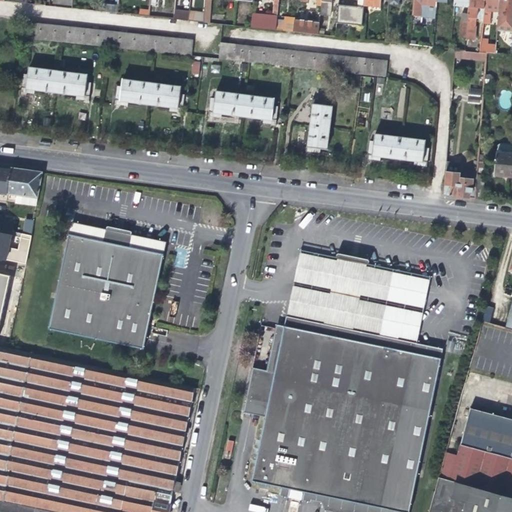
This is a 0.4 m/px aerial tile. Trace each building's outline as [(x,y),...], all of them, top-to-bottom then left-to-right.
[(51,0),(51,6),(71,9),(71,0),(51,0)] [(275,31),(278,1),(277,0),(269,0),(268,11),(273,11),(272,17),(251,14),(251,21),(250,28),(275,31)] [(331,0),(321,0),(320,14),(330,15),(331,0)] [(337,0),(337,5),(335,23),(361,26),(363,6),(357,6),(357,0),(337,0)] [(379,0),(363,0),(363,4),(370,5),(369,9),(379,10),(379,0)] [(435,18),(435,13),(436,1),(436,0),(412,0),(413,1),(411,15),(435,18)] [(476,8),(483,9),(483,0),(469,0),(469,6),(468,14),(468,18),(475,18),(476,8)] [(490,10),(498,11),(499,0),(483,0),(483,9),(480,40),(480,45),(487,46),(490,10)] [(511,34),(511,0),(499,0),(498,11),(494,55),(510,56),(511,49),(511,48),(504,48),(505,34),(511,34)] [(117,6),(108,5),(107,12),(116,13),(117,6)] [(194,12),(193,22),(199,22),(204,23),(204,13),(194,12)] [(468,18),(468,14),(462,14),(459,50),(465,51),(466,38),(468,18)] [(294,20),(294,23),(293,33),(317,35),(319,23),(294,20)] [(32,38),(34,23),(26,22),(25,38),(32,38)] [(39,39),(41,24),(34,23),(32,38),(39,39)] [(47,40),(49,25),(41,24),(39,39),(47,40)] [(53,41),(55,25),(49,25),(47,40),(53,41)] [(61,42),(63,26),(55,25),(53,41),(61,42)] [(69,43),(71,27),(63,26),(61,42),(69,43)] [(76,43),(78,28),(71,27),(69,43),(76,43)] [(82,44),(84,29),(78,28),(76,43),(82,44)] [(90,45),(92,29),(84,29),(82,44),(90,45)] [(97,46),(99,30),(92,29),(90,45),(97,46)] [(104,46),(106,31),(99,30),(97,46),(104,46)] [(111,47),(113,32),(106,31),(104,46),(111,47)] [(120,32),(113,32),(111,47),(118,48),(120,32)] [(126,49),(128,33),(120,32),(118,48),(126,49)] [(135,34),(128,33),(126,49),(133,49),(135,34)] [(140,50),(142,35),(135,34),(133,49),(140,50)] [(147,51),(149,36),(142,35),(140,50),(147,51)] [(155,52),(157,36),(149,36),(147,51),(155,52)] [(162,52),(163,37),(157,36),(155,52),(162,52)] [(169,53),(171,38),(163,37),(162,52),(169,53)] [(176,54),(178,39),(171,38),(169,53),(176,54)] [(480,40),(466,38),(465,51),(465,52),(479,53),(480,45),(480,40)] [(183,55),(186,39),(178,39),(176,54),(183,55)] [(193,40),(186,39),(183,55),(191,56),(193,40)] [(226,60),(228,44),(220,43),(219,59),(226,60)] [(234,60),(235,45),(228,44),(226,60),(234,60)] [(240,61),(242,45),(235,45),(234,60),(240,61)] [(248,62),(249,46),(242,45),(240,61),(248,62)] [(255,62),(256,47),(249,46),(248,62),(255,62)] [(262,63),(264,48),(256,47),(255,62),(262,63)] [(269,64),(271,49),(264,48),(262,63),(269,64)] [(276,65),(278,49),(271,49),(269,64),(276,65)] [(283,66),(285,50),(278,49),(276,65),(283,66)] [(291,67),(292,51),(285,50),(283,66),(291,67)] [(299,67),(300,52),(292,51),(291,67),(299,67)] [(465,52),(455,51),(455,58),(484,62),(485,54),(479,53),(465,52)] [(313,69),(314,53),(306,52),(305,68),(313,69)] [(326,70),(328,55),(321,54),(319,70),(326,70)] [(334,71),(335,56),(328,55),(326,70),(334,71)] [(343,56),(335,56),(334,71),(341,72),(343,56)] [(348,73),(350,57),(343,56),(341,72),(348,73)] [(355,74),(357,58),(350,57),(348,73),(355,74)] [(362,74),(364,59),(357,58),(355,74),(362,74)] [(370,75),(372,60),(364,59),(362,74),(370,75)] [(378,76),(380,60),(372,60),(370,75),(378,76)] [(387,61),(380,60),(378,76),(385,77),(387,61)] [(191,73),(198,74),(200,62),(192,61),(191,73)] [(47,91),(55,92),(57,72),(29,68),(28,75),(24,74),(22,91),(33,93),(33,92),(40,93),(47,94),(47,91)] [(87,75),(57,72),(55,92),(62,93),(62,96),(71,97),(76,97),(76,99),(88,100),(90,83),(86,83),(87,75)] [(140,103),(149,105),(151,84),(122,80),(121,87),(117,86),(115,104),(127,105),(127,104),(133,105),(140,106),(140,103)] [(181,87),(151,84),(149,105),(157,106),(156,108),(162,109),(170,110),(170,111),(183,112),(185,95),(180,95),(181,87)] [(469,88),(468,102),(480,103),(481,89),(469,88)] [(235,116),(243,117),(245,96),(216,92),(215,99),(211,98),(208,116),(220,117),(220,116),(223,116),(234,118),(235,116)] [(275,99),(245,96),(243,117),(250,118),(250,120),(258,121),(263,121),(263,123),(275,124),(277,107),(274,107),(275,99)] [(313,105),(310,126),(330,128),(332,107),(336,107),(336,104),(325,102),(326,101),(317,100),(317,98),(312,98),(311,100),(311,105),(313,105)] [(327,150),(330,128),(310,126),(308,145),(306,145),(305,153),(310,154),(310,152),(313,152),(319,153),(319,152),(330,153),(331,150),(327,150)] [(394,158),(397,159),(399,137),(374,134),(372,142),(368,142),(366,159),(374,160),(380,161),(380,160),(393,162),(394,158)] [(425,140),(399,137),(397,159),(401,159),(401,163),(407,163),(414,164),(414,165),(426,167),(428,149),(424,149),(425,140)] [(496,152),(511,153),(511,145),(510,145),(501,144),(497,146),(496,152)] [(511,153),(496,152),(494,175),(503,175),(511,176),(511,153)] [(489,161),(482,160),(478,160),(477,176),(475,198),(482,199),(484,175),(488,175),(489,161)] [(446,166),(444,187),(459,189),(461,174),(461,167),(446,166)] [(5,169),(0,168),(0,193),(6,194),(18,196),(40,199),(46,173),(21,170),(11,168),(9,170),(5,169)] [(477,176),(461,174),(459,189),(458,197),(470,198),(475,198),(477,176)] [(458,197),(459,189),(444,187),(443,196),(458,197)] [(25,218),(22,231),(31,233),(34,220),(25,218)] [(128,247),(164,255),(166,243),(121,234),(71,223),(68,234),(104,242),(105,239),(108,238),(127,242),(129,244),(128,247)] [(14,248),(9,247),(7,259),(25,263),(32,236),(18,232),(14,248)] [(10,236),(0,234),(0,259),(5,261),(10,236)] [(160,272),(164,255),(128,247),(129,244),(127,242),(108,238),(105,239),(104,242),(68,234),(65,251),(48,330),(144,351),(146,337),(160,272)] [(379,336),(415,344),(429,278),(359,264),(299,251),(286,317),(330,326),(344,329),(379,336)] [(0,323),(11,277),(0,274),(0,323)] [(330,326),(286,317),(284,325),(325,334),(326,329),(330,326)] [(325,334),(284,325),(282,334),(274,332),(266,370),(254,368),(245,413),(264,417),(251,481),(288,489),(296,490),(311,494),(381,508),(379,511),(405,511),(438,358),(414,353),(346,338),(347,333),(344,329),(330,326),(326,329),(325,334)] [(346,338),(414,353),(415,344),(379,336),(344,329),(347,333),(346,338)] [(415,344),(414,353),(438,358),(439,349),(415,344)] [(0,511),(168,511),(173,492),(175,492),(177,485),(200,390),(0,348),(0,511)] [(511,511),(511,417),(472,406),(461,445),(458,457),(445,453),(428,511),(511,511)] [(226,441),(223,454),(231,456),(234,442),(226,441)] [(286,496),(295,498),(296,490),(288,489),(286,496)] [(379,511),(381,508),(311,494),(310,501),(318,503),(324,509),(338,511),(379,511)]
